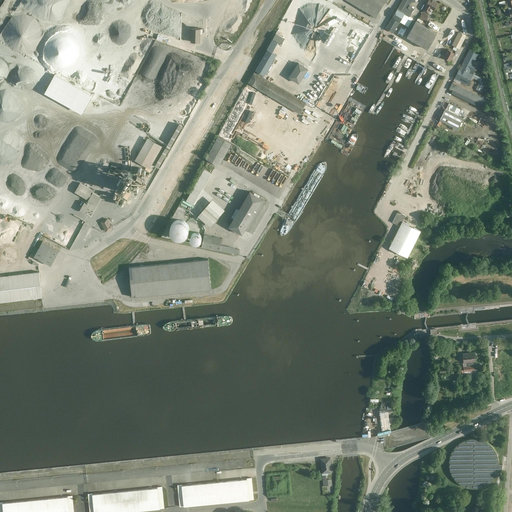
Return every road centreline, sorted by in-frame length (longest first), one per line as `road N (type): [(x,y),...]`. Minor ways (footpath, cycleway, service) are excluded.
road 1 (residential): [(270,0),(145,211),(81,258),(72,288)]
road 2 (unclassified): [(389,470),(365,448),(258,457),(262,504)]
road 3 (tertiary): [(511,405),(389,470)]
